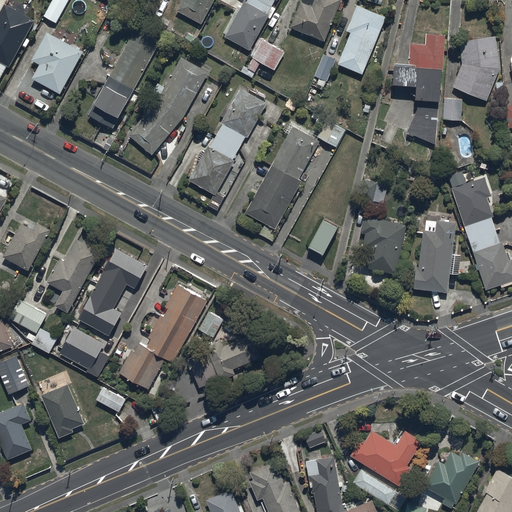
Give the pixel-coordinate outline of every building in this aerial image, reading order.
[(52,0),(44,14),(57,21),(68,0),(52,0)] [(182,0),(178,9),(202,23),(214,0),(182,0)] [(247,0),(246,0),(244,0),(226,35),(251,48),(270,14),(272,15),(276,8),(273,6),(276,0),(278,0),(247,0)] [(301,0),(290,26),(327,40),(341,0),(301,0)] [(36,18),(5,1),(0,11),(0,78),(8,65),(10,66),(36,18)] [(364,72),(387,15),(358,3),(348,30),(352,31),(339,63),(364,72)] [(160,39),(136,26),(89,114),(113,127),(160,39)] [(72,43),(48,30),(33,58),(40,62),(32,77),(62,92),(84,50),(77,46),(78,44),(74,41),(72,43)] [(441,98),(445,33),(425,32),(424,42),(410,42),(409,62),(397,61),(396,82),(417,83),(417,96),(418,96),(417,109),(407,131),(437,143),(439,98),(441,98)] [(459,40),(462,62),(453,86),(487,99),(500,66),(495,34),(459,40)] [(248,67),(245,65),(241,70),(253,77),(262,62),(275,69),(286,51),(261,36),(250,54),(254,57),(248,67)] [(337,57),(324,52),(315,74),(320,76),(316,85),(323,89),(327,80),(328,80),(337,57)] [(153,153),(184,116),(209,71),(182,56),(159,96),(129,133),(153,153)] [(189,178),(190,178),(216,194),(237,160),(234,158),(248,136),(269,102),(242,86),(221,121),(224,122),(210,145),(209,144),(189,178)] [(464,98),(444,97),(443,118),(463,119),(464,98)] [(295,202),(292,200),(295,194),(298,196),(301,191),(298,189),(303,179),(301,178),(322,138),(338,147),(348,128),(322,114),(313,130),(291,118),(284,130),(288,132),(246,211),(277,228),(288,206),(292,208),(295,202)] [(423,166),(420,178),(435,182),(438,170),(423,166)] [(506,251),(502,240),(500,241),(491,215),(494,215),(488,196),(492,195),(485,175),(451,186),(486,289),(501,284),(502,287),(511,283),(511,258),(509,250),(506,251)] [(378,180),(365,177),(361,197),(374,200),(378,180)] [(425,228),(423,228),(415,287),(447,291),(450,271),(459,272),(461,253),(453,252),(458,221),(452,220),(452,216),(449,216),(449,214),(428,211),(425,228)] [(370,246),(365,266),(397,273),(408,223),(365,214),(361,230),(366,231),(363,244),(370,246)] [(325,253),(340,225),(325,217),(310,245),(325,253)] [(52,228),(37,220),(33,227),(22,221),(4,255),(30,269),(52,228)] [(102,250),(77,236),(65,259),(61,257),(48,280),(64,289),(56,303),(69,310),(102,250)] [(149,264),(117,247),(79,317),(110,334),(122,311),(115,307),(128,283),(136,287),(149,264)] [(167,357),(173,361),(209,298),(178,281),(165,304),(169,306),(165,314),(162,312),(149,335),(152,336),(147,344),(141,341),(135,350),(132,348),(120,370),(150,387),(167,357)] [(37,331),(47,313),(20,298),(10,316),(37,331)] [(209,309),(200,328),(215,336),(224,317),(209,309)] [(0,350),(15,344),(3,317),(0,318),(0,350)] [(105,342),(75,325),(61,351),(89,367),(88,370),(98,376),(109,354),(101,349),(105,342)] [(59,335),(42,326),(33,341),(51,351),(59,335)] [(207,351),(189,358),(200,386),(221,378),(221,379),(237,373),(235,367),(262,356),(253,333),(225,344),(223,339),(206,347),(207,351)] [(0,360),(0,368),(10,393),(31,384),(19,353),(0,360)] [(86,421),(69,381),(42,393),(60,436),(75,429),(74,427),(86,421)] [(104,384),(97,398),(120,410),(128,397),(104,384)] [(24,422),(32,419),(33,418),(25,400),(0,410),(0,437),(8,458),(34,448),(24,422)] [(361,438),(351,455),(400,485),(412,467),(408,465),(425,438),(404,425),(395,440),(373,427),(365,441),(361,438)] [(305,434),(311,448),(327,441),(322,427),(305,434)] [(454,507),(479,459),(463,451),(461,455),(451,449),(445,461),(440,459),(426,486),(445,496),(442,501),(454,507)] [(381,511),(375,496),(349,506),(348,501),(344,502),(336,454),(306,459),(312,495),(316,495),(318,511),(381,511)] [(265,496),(271,511),(301,511),(289,481),(287,482),(277,459),(252,470),(255,477),(251,479),(259,498),(265,496)] [(487,490),(475,511),(510,511),(511,511),(511,475),(496,466),(484,488),(487,490)] [(242,511),(231,487),(207,498),(213,511),(242,511)] [(408,501),(404,511),(426,511),(428,507),(408,501)]
